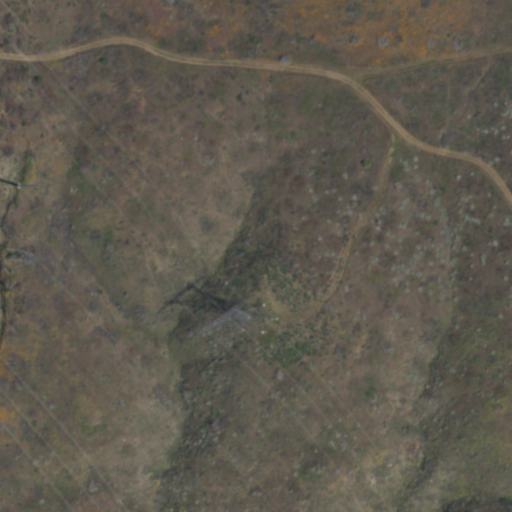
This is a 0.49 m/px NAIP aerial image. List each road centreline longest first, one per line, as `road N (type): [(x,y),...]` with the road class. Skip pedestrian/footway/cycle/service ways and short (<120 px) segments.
road 1 (track): [(0,122),(29,129),(124,122),(166,144),(220,129),(198,60),(343,75)]
road 2 (track): [(343,75),(418,148),(477,161),(511,204)]
road 3 (track): [(343,75),(511,49)]
